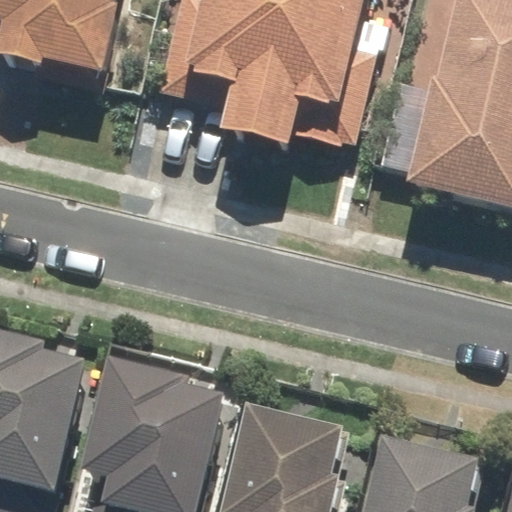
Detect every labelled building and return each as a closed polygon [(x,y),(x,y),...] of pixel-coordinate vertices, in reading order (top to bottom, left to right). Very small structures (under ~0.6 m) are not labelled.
[(121,0),(0,0),(0,91),(95,113),(121,0)] [(196,0),(195,7),(179,4),(154,109),(221,125),(211,167),(276,182),(284,149),(353,165),(376,71),(355,66),(370,0),(196,0)] [(404,186),(396,217),(511,246),(511,0),(488,0),(486,7),(459,0),(453,0),(426,106),(396,98),(376,179),(404,186)] [(0,511),(53,511),(81,389),(45,381),(49,363),(0,351),(0,511)] [(188,395),(101,374),(69,505),(94,511),(93,511),(205,511),(227,423),(184,413),(188,395)] [(347,511),(349,506),(335,503),(348,449),(241,423),(219,511),(347,511)] [(473,511),(481,480),(376,455),(362,511),(473,511)]
